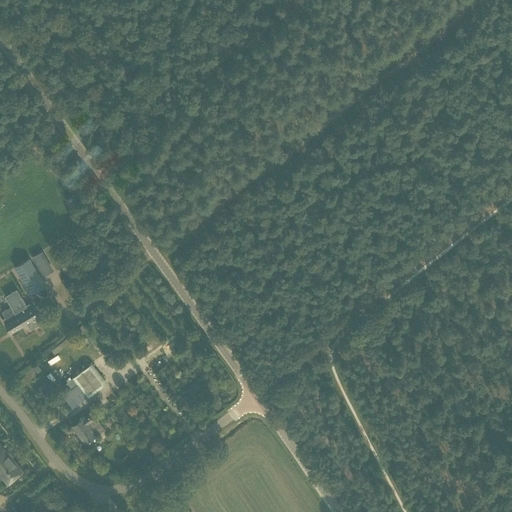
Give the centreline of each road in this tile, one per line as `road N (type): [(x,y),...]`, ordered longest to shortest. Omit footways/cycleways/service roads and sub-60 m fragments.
road 1 (tertiary): [(256,398),(0,37)]
road 2 (track): [(486,0),(158,260)]
road 3 (unclassified): [(256,398),(141,481),(105,491),(67,473),(0,393)]
road 4 (track): [(511,188),(324,337)]
road 5 (tertiary): [(337,511),(256,398)]
